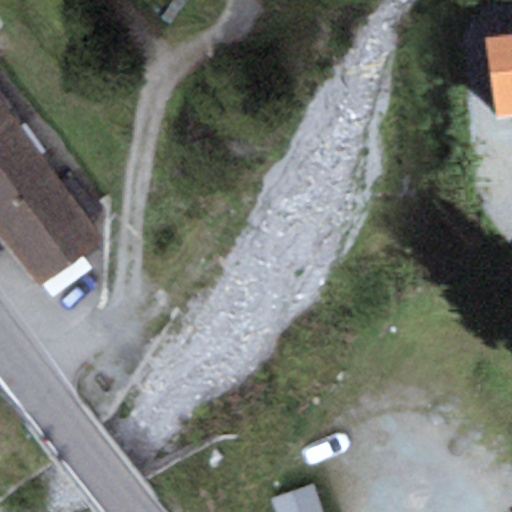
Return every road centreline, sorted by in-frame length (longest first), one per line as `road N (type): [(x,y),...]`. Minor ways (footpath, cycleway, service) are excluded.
road 1 (track): [(238,0),(235,20),(178,65),(151,106),(116,304),(78,348),(32,383)]
road 2 (secondary): [(133,511),(0,342)]
